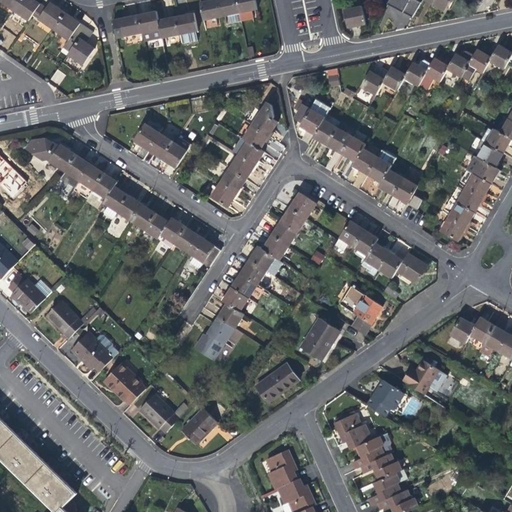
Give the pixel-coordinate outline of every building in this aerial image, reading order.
[(0,0),(14,9),(20,0),(0,0)] [(30,20),(34,14),(41,4),(36,1),(34,0),(20,0),(14,9),(30,20)] [(204,20),(222,16),(219,0),(214,0),(210,1),(200,3),(204,20)] [(240,12),(237,0),(219,0),(222,16),(228,15),(230,23),(242,20),(240,12)] [(237,0),(240,12),(259,8),(257,0),(237,0)] [(397,9),(412,17),(421,2),(416,0),(390,0),(390,2),(398,7),(397,9)] [(427,0),(434,5),(444,11),(451,0),(427,0)] [(34,14),(54,28),(66,12),(57,7),(50,2),(46,8),(41,4),(34,14)] [(367,24),(363,5),(345,9),(349,28),(360,26),(367,24)] [(63,47),(69,52),(86,27),(73,17),(66,12),(54,28),(69,39),(63,47)] [(139,16),(142,33),(144,42),(162,38),(160,29),(158,20),(157,12),(145,14),(139,16)] [(198,40),(196,31),(198,30),(195,13),(183,15),(176,17),(180,34),(182,43),(183,43),(198,40)] [(118,38),(142,33),(139,16),(129,18),(114,21),(118,38)] [(166,19),(158,20),(160,29),(162,38),(180,34),(176,17),(166,19)] [(94,32),(86,27),(69,52),(69,53),(84,64),(95,49),(90,45),(87,43),(94,32)] [(499,46),(492,59),(491,61),(505,69),(509,61),(511,56),(511,53),(506,50),(499,46)] [(478,51),(474,56),(462,78),(471,82),(478,70),(483,74),(491,61),(492,59),(485,55),(478,51)] [(457,54),(449,67),(448,69),(462,78),(474,56),(469,53),(467,52),(464,52),(461,57),(457,54)] [(434,58),(430,64),(419,84),(429,90),(435,79),(441,82),(448,69),(449,67),(440,61),(434,58)] [(413,63),(406,75),(404,77),(418,85),(419,84),(430,64),(425,61),(419,62),(417,65),(413,63)] [(392,67),(384,80),(383,82),(397,90),(404,77),(406,75),(400,71),(392,67)] [(337,68),(326,70),(329,86),(340,84),(337,68)] [(58,70),(51,79),(58,84),(65,75),(58,70)] [(376,95),(383,82),(384,80),(375,75),(370,72),(362,87),(376,95)] [(361,89),(357,96),(366,101),(370,94),(361,89)] [(268,102),(262,110),(273,118),(275,115),(272,105),(268,102)] [(308,131),(315,135),(324,119),(329,110),(315,102),(310,109),(303,105),(294,120),(301,124),(300,126),(308,131)] [(256,107),(252,113),(247,120),(253,124),(269,135),(273,129),(278,121),(273,118),(262,110),(256,107)] [(143,145),(149,149),(160,133),(163,127),(149,118),(135,140),(143,145)] [(511,119),(510,118),(501,133),(511,139),(511,138),(511,119)] [(338,128),(324,119),(315,135),(314,137),(323,142),(328,145),(338,128)] [(242,138),(248,142),(260,149),(263,145),(269,135),(253,124),(251,126),(245,123),(238,135),(242,138)] [(506,148),(511,139),(501,133),(494,128),(488,125),(480,139),(485,143),(503,153),(506,148)] [(352,136),(338,128),(328,145),(333,148),(342,153),(352,136)] [(156,154),(163,158),(174,141),(160,133),(149,149),(156,154)] [(366,144),(352,136),(342,153),(347,156),(356,161),(363,148),(366,144)] [(177,144),(174,141),(163,158),(171,163),(177,167),(192,145),(181,137),(177,144)] [(47,159),(67,172),(77,156),(68,149),(69,147),(63,143),(61,142),(52,142),(45,138),(31,140),(26,149),(43,160),(47,159)] [(264,152),(260,149),(248,142),(242,138),(233,152),(239,156),(255,166),(259,161),(264,152)] [(499,160),(503,153),(485,143),(480,139),(475,146),(481,150),(477,156),(483,160),(495,167),(497,168),(500,163),(498,162),(499,160)] [(362,171),(367,174),(377,156),(380,150),(368,143),(365,149),(363,148),(356,161),(353,165),(362,171)] [(377,157),(377,156),(367,174),(374,178),(382,183),(389,169),(392,165),(396,159),(381,150),(377,157)] [(499,169),(497,168),(495,167),(483,160),(477,156),(475,155),(473,158),(466,169),(474,174),(491,184),(496,175),(499,169)] [(76,188),(81,181),(91,165),(84,160),(77,156),(67,172),(65,175),(61,178),(76,188)] [(250,175),(255,166),(239,156),(230,169),(247,180),(250,175)] [(81,181),(94,190),(105,173),(97,168),(91,165),(81,181)] [(241,187),(247,180),(230,169),(221,183),(238,193),(241,187)] [(387,191),(394,195),(404,178),(389,169),(382,183),(380,186),(387,191)] [(488,188),(491,184),(474,174),(466,169),(460,180),(468,184),(466,188),(482,198),(485,199),(488,194),(485,193),(488,188)] [(94,190),(107,198),(115,186),(118,182),(112,178),(105,173),(94,190)] [(418,186),(404,178),(394,195),(400,199),(408,203),(418,186)] [(232,202),(238,193),(221,183),(212,196),(229,207),(232,202)] [(105,202),(118,212),(129,195),(121,190),(115,186),(107,198),(105,202)] [(479,203),(482,198),(466,188),(464,191),(456,186),(450,197),(458,202),(474,212),(478,206),(479,203)] [(296,199),(291,207),(307,218),(317,203),(301,192),(296,199)] [(118,212),(132,221),(143,204),(135,199),(129,195),(118,212)] [(417,210),(422,200),(415,196),(410,205),(417,210)] [(469,221),(474,212),(458,202),(450,197),(444,208),(452,213),(450,216),(466,226),(467,224),(469,221)] [(132,221),(145,229),(156,213),(150,209),(143,204),(132,221)] [(298,232),(307,218),(291,207),(285,215),(282,221),(298,232)] [(162,217),(156,213),(145,229),(159,238),(162,234),(170,222),(162,217)] [(463,231),(466,226),(450,216),(442,230),(458,240),(463,231)] [(162,234),(175,243),(186,227),(179,223),(172,218),(170,222),(162,234)] [(277,228),(273,235),(289,246),(298,232),(282,221),(277,228)] [(340,238),(353,246),(364,230),(356,225),(351,221),(340,238)] [(175,243),(189,252),(199,236),(192,231),(186,227),(175,243)] [(353,246),(367,255),(375,243),(378,238),(370,233),(364,230),(353,246)] [(269,241),(263,249),(275,257),(280,260),(289,246),(273,235),(269,241)] [(211,243),(199,236),(189,252),(212,266),(222,251),(211,243)] [(26,237),(22,241),(27,246),(32,242),(26,237)] [(364,260),(378,268),(389,252),(382,247),(375,243),(367,255),(364,260)] [(18,262),(0,244),(0,274),(3,278),(18,262)] [(267,270),(275,257),(263,249),(260,246),(255,254),(251,260),(267,270)] [(310,259),(319,265),(325,256),(316,250),(310,259)] [(392,277),(396,271),(403,261),(397,257),(389,252),(378,268),(392,277)] [(408,254),(403,261),(396,271),(417,284),(428,266),(418,260),(408,254)] [(257,284),(267,270),(251,260),(247,266),(242,274),(257,284)] [(238,280),(233,287),(249,297),(257,284),(242,274),(238,280)] [(34,287),(27,279),(26,280),(21,275),(9,287),(14,291),(12,294),(20,301),(32,313),(52,292),(40,280),(34,287)] [(352,312),(364,294),(352,286),(340,304),(352,312)] [(384,292),(396,299),(400,293),(388,286),(384,292)] [(224,301),(228,304),(240,311),(249,297),(233,287),(228,295),(224,301)] [(354,313),(358,316),(352,326),(366,335),(372,325),(371,324),(377,315),(383,306),(365,295),(354,313)] [(69,338),(84,323),(62,301),(58,304),(57,303),(55,304),(57,306),(47,316),(59,328),(69,338)] [(244,314),(240,311),(228,304),(224,310),(219,317),(236,328),(244,314)] [(225,344),(236,328),(219,317),(215,325),(209,334),(208,335),(205,334),(196,348),(215,360),(225,344)] [(466,342),(471,334),(476,325),(468,321),(462,317),(452,334),(466,342)] [(471,334),(485,342),(495,325),(490,322),(481,317),(476,325),(471,334)] [(332,345),(340,331),(320,318),(301,347),(322,360),(332,345)] [(494,347),(499,350),(510,333),(503,329),(495,325),(485,342),(481,350),(489,355),(494,347)] [(236,341),(241,334),(235,330),(230,337),(236,341)] [(96,339),(89,332),(73,349),(83,359),(94,370),(97,368),(101,372),(115,357),(119,352),(114,347),(113,344),(104,335),(101,335),(96,339)] [(511,334),(510,333),(499,350),(511,357),(511,334)] [(424,395),(440,370),(423,359),(420,364),(416,370),(411,367),(402,380),(408,384),(424,395)] [(131,404),(146,389),(121,364),(105,381),(116,392),(125,401),(126,400),(131,404)] [(287,365),(258,386),(270,401),(282,392),(298,381),(287,365)] [(393,409),(403,392),(382,379),(376,388),(366,404),(372,407),(385,416),(390,407),(393,409)] [(165,434),(186,413),(181,407),(175,414),(155,394),(141,409),(152,420),(165,434)] [(201,409),(187,424),(195,431),(201,438),(216,423),(201,409)] [(351,447),(357,444),(371,438),(365,423),(362,425),(356,412),(335,422),(340,433),(345,443),(348,441),(351,447)] [(38,494),(55,511),(67,511),(63,507),(77,493),(55,472),(47,464),(36,453),(17,435),(10,428),(0,418),(0,457),(4,461),(6,463),(9,466),(27,484),(35,491),(38,494)] [(356,468),(362,466),(385,455),(381,446),(384,445),(379,434),(371,438),(357,444),(361,452),(363,456),(353,461),(356,468)] [(277,488),(279,487),(297,479),(294,472),(297,470),(292,457),(288,449),(267,459),(273,471),(270,472),(277,488)] [(376,471),(380,480),(396,472),(402,470),(398,460),(395,461),(391,453),(385,455),(362,466),(365,473),(375,468),(376,471)] [(373,505),(379,502),(402,492),(397,482),(400,481),(396,472),(380,480),(374,482),(378,489),(380,493),(370,498),(373,505)] [(289,502),(293,511),(299,511),(312,506),(316,505),(309,489),(307,484),(303,486),(299,478),(297,479),(279,487),(286,503),(289,502)] [(392,505),(394,511),(405,511),(407,511),(418,506),(414,497),(411,498),(408,489),(402,492),(379,502),(382,510),(388,507),(392,505)]
